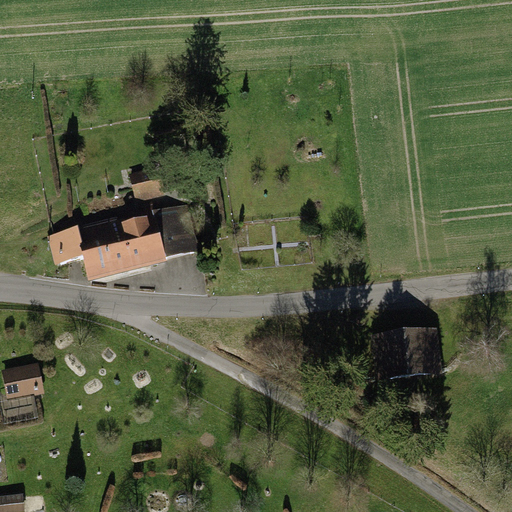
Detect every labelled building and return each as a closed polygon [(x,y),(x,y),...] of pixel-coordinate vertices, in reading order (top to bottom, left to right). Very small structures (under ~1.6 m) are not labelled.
[(160,168),(126,177),(134,209),(169,199),(160,168)] [(187,207),(51,240),(58,269),(86,262),(91,284),(199,258),(187,207)] [(435,327),(362,333),(366,376),(438,370),(435,327)] [(37,363),(0,370),(0,382),(4,400),(43,392),(37,363)] [(6,400),(9,421),(41,417),(38,396),(6,400)]
